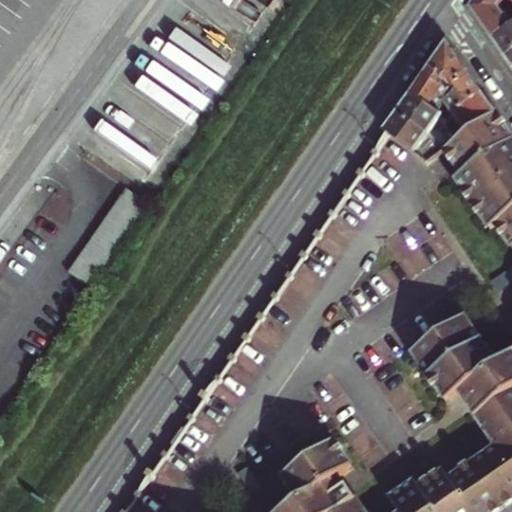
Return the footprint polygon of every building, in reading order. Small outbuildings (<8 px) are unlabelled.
[(494,42),(511,28),(511,27),(501,12),(509,0),(508,0),(478,0),(472,10),(484,28),(494,42)] [(511,28),(494,42),(501,51),(506,58),(511,54),(511,28)] [(449,46),(426,78),(447,93),(439,101),(447,106),(470,75),(463,66),(449,46)] [(478,87),(470,75),(447,106),(450,110),(448,114),(443,111),(439,114),(452,122),(457,119),(484,97),(478,87)] [(419,89),(413,98),(439,114),(443,111),(447,106),(439,101),(447,93),(426,78),(419,89)] [(491,107),(484,97),(457,119),(470,135),(496,114),(491,107)] [(406,107),(400,116),(449,152),(454,148),(450,145),(452,142),(441,134),(447,127),(451,123),(452,122),(439,114),(413,98),(406,107)] [(459,144),(454,148),(449,152),(448,153),(462,174),(464,177),(458,182),(492,231),(499,226),(511,245),(511,136),(496,114),(470,135),(463,140),(459,144)] [(392,127),(387,135),(430,166),(435,163),(428,159),(432,153),(440,159),(448,153),(449,152),(400,116),(392,127)] [(463,140),(451,123),(447,127),(459,144),(463,140)] [(500,511),(511,504),(511,358),(500,367),(467,319),(415,355),(449,404),(465,393),(476,409),(502,447),(456,480),(450,471),(425,488),(422,482),(394,502),(400,511),(367,511),(355,494),(352,489),(343,495),(336,485),(357,470),(339,444),(287,480),(300,499),(304,504),(292,511),(500,511)]
